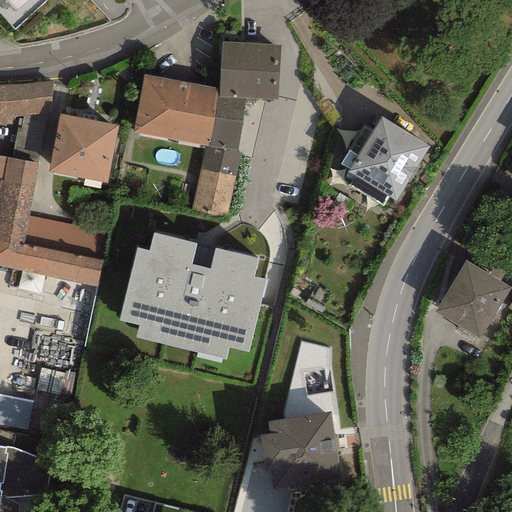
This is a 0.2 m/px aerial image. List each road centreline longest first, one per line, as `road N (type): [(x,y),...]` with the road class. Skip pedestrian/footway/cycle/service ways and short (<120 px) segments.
road 1 (unclassified): [(391,511),(385,395),(397,330),(468,155),(511,92)]
road 2 (unclassified): [(166,21),(98,49),(0,68)]
